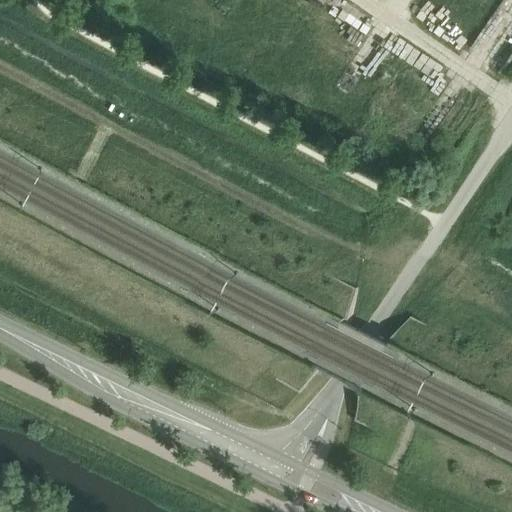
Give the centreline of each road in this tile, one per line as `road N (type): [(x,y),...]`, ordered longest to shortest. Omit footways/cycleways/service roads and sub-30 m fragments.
road 1 (unclassified): [(264,463),(325,400),(511,125)]
road 2 (tertiary): [(148,404),(0,330)]
road 3 (tertiary): [(148,404),(264,463)]
